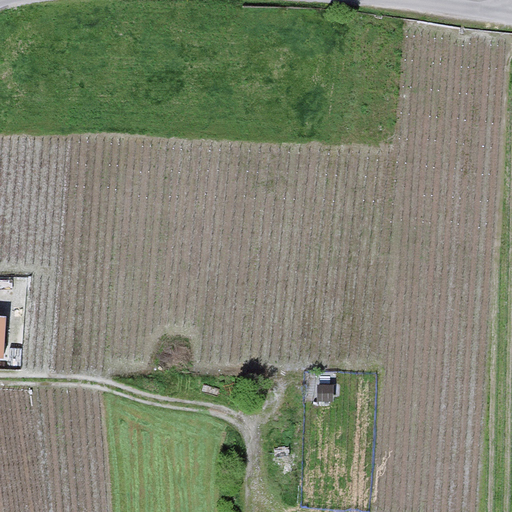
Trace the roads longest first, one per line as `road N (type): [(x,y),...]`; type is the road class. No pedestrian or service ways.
road 1 (residential): [(511,15),(397,0),(0,0)]
road 2 (track): [(0,375),(94,380),(235,415),(250,432),(248,511)]
